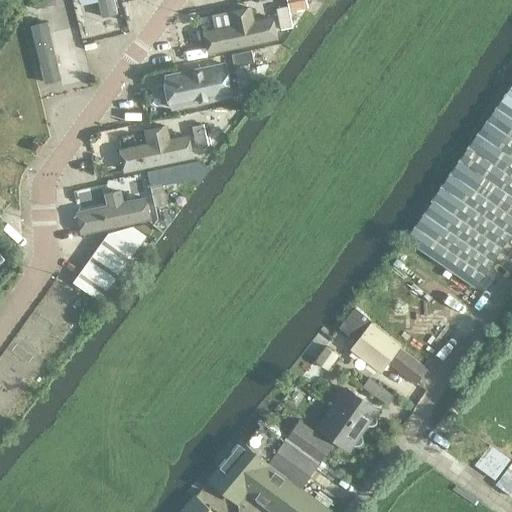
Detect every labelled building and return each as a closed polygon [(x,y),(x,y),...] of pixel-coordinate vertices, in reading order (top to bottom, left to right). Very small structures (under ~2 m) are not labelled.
[(57,4),(56,0),(33,0),(36,9),(57,4)] [(100,0),(104,15),(119,11),(116,0),(100,0)] [(308,0),(289,0),(291,9),(310,6),(308,0)] [(293,27),(288,5),(277,8),(281,29),(293,27)] [(49,19),(32,24),(47,81),(64,77),(49,19)] [(164,75),(174,109),(236,90),(226,57),(164,75)] [(251,87),(251,86),(246,65),(235,67),(239,89),(251,87)] [(474,288),(511,233),(511,84),(432,200),(433,201),(406,240),(474,288)] [(208,146),(204,124),(192,127),(196,148),(208,146)] [(167,204),(162,183),(151,185),(155,207),(167,204)] [(78,284),(105,299),(145,231),(118,215),(78,284)] [(388,333),(355,307),(339,327),(356,341),(369,325),(371,327),(384,337),(388,333)] [(397,347),(384,337),(371,327),(365,335),(366,336),(353,353),(379,373),(392,357),(390,356),(397,347)] [(342,357),(327,346),(316,359),(327,368),(331,364),(335,367),(342,357)] [(427,369),(400,349),(389,363),(417,383),(427,369)] [(398,396),(386,383),(376,375),(364,390),(386,406),(398,396)] [(374,414),(373,414),(376,409),(348,390),(319,428),(349,448),(351,444),(352,445),(354,446),(356,447),(358,446),(360,446),(361,445),(362,443),(363,443),(363,441),(363,440),(363,439),(363,438),(363,436),(362,435),(361,434),(359,433),(365,425),(366,426),(367,426),(369,427),(370,427),(372,427),(373,426),(375,425),(376,424),(376,423),(377,421),(377,420),(377,419),(376,417),(376,416),(375,415),(374,414)] [(301,489),(333,444),(299,420),(270,460),(267,464),(301,489)] [(243,439),(207,482),(239,506),(249,492),(276,511),(330,511),(331,511),(301,489),(267,464),(270,460),(243,439)] [(495,480),(511,459),(490,444),(475,465),(495,480)] [(511,494),(511,493),(511,466),(499,484),(511,494)] [(212,511),(194,497),(181,511),(212,511)]
